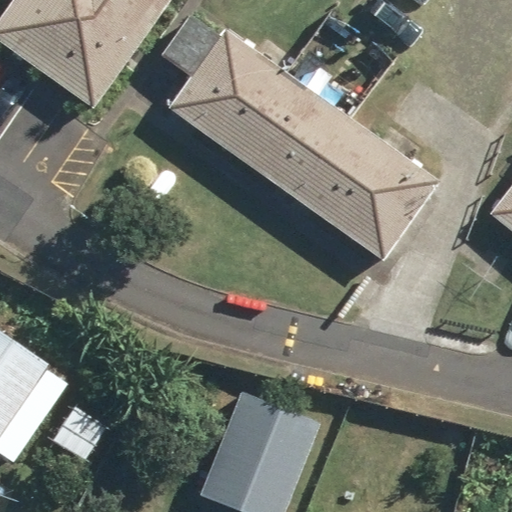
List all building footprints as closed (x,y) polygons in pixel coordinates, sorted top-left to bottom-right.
[(0,0),(0,66),(98,133),(188,0),(0,0)] [(437,185),(226,30),(170,105),(382,260),(437,185)] [(511,183),(488,214),(511,232),(511,183)] [(72,385),(0,334),(0,451),(17,463),(72,385)] [(291,511),(327,432),(241,394),(195,498),(227,511),(291,511)]
